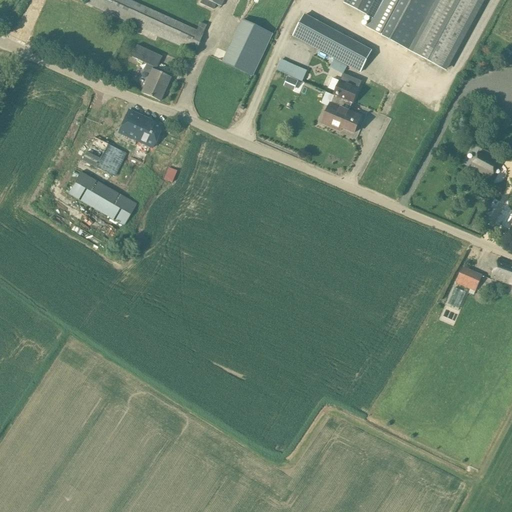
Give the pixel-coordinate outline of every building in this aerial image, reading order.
[(85,0),(84,3),(135,26),(157,36),(194,53),(205,28),(206,25),(200,22),(196,31),(189,27),(128,0),(85,0)] [(200,0),(200,3),(213,9),(215,4),(221,7),(224,0),(200,0)] [(381,0),(347,0),(345,3),(372,18),(372,16),(386,24),(380,35),(445,70),(482,0),(398,0),(394,9),(380,2),(381,0)] [(372,51),(304,14),(292,37),(360,74),(372,51)] [(272,35),(241,20),(221,62),(252,76),(272,35)] [(161,57),(136,45),(131,57),(152,67),(151,69),(140,94),(159,102),(170,78),(155,71),(161,57)] [(275,69),(303,81),(308,70),(280,58),(275,69)] [(334,95),(336,96),(332,104),(330,103),(322,124),(332,128),(333,125),(354,133),(361,116),(343,109),(346,100),(352,103),(358,89),(355,88),(359,80),(343,74),(334,95)] [(287,76),(283,85),(294,90),(298,80),(287,76)] [(117,134),(152,149),(162,127),(127,111),(117,134)] [(93,139),(81,163),(109,176),(121,153),(93,139)] [(499,163),(479,152),(470,168),(491,179),(499,163)] [(173,183),(178,172),(169,169),(165,179),(173,183)] [(136,204),(81,172),(68,194),(123,226),(136,204)] [(511,263),(499,258),(491,277),(510,284),(511,285),(511,263)] [(483,275),(463,267),(456,284),(476,292),(483,275)] [(455,288),(447,304),(458,309),(466,293),(455,288)]
